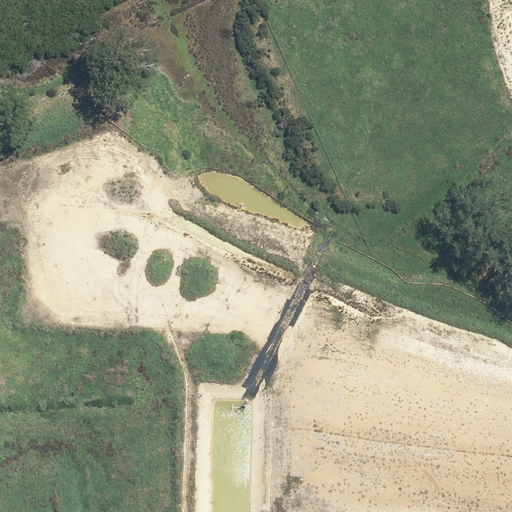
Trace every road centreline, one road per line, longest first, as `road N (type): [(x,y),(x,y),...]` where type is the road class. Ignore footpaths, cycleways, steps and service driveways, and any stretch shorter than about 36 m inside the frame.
road 1 (unknown): [(0,194),(106,199),(169,218),(418,339),(511,356)]
road 2 (unknown): [(383,511),(387,388),(412,336)]
